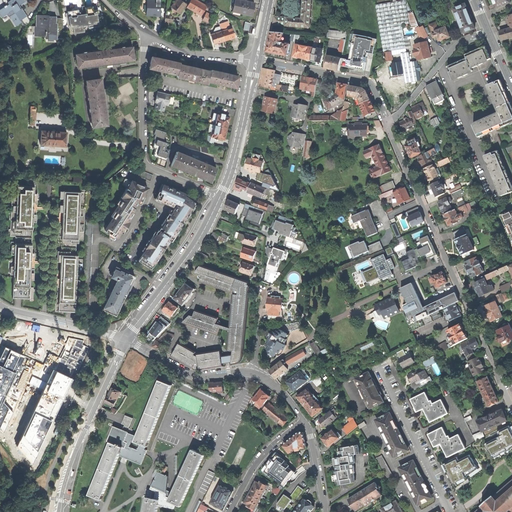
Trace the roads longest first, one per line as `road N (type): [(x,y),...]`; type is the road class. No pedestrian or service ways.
road 1 (residential): [(388,124),(511,404)]
road 2 (residential): [(148,33),(143,158),(219,197)]
road 3 (tertiary): [(126,339),(71,453),(54,511)]
road 4 (tertiary): [(219,197),(126,339)]
road 5 (residential): [(388,124),(367,80),(257,60)]
road 6 (residential): [(379,370),(451,511)]
road 7 (tertiary): [(257,60),(219,197)]
road 8 (residential): [(388,124),(453,47),(489,31)]
road 9 (residential): [(252,371),(190,376),(126,339)]
road 10 (unclassified): [(126,339),(0,306)]
road 11 (residential): [(303,419),(251,470),(229,511)]
